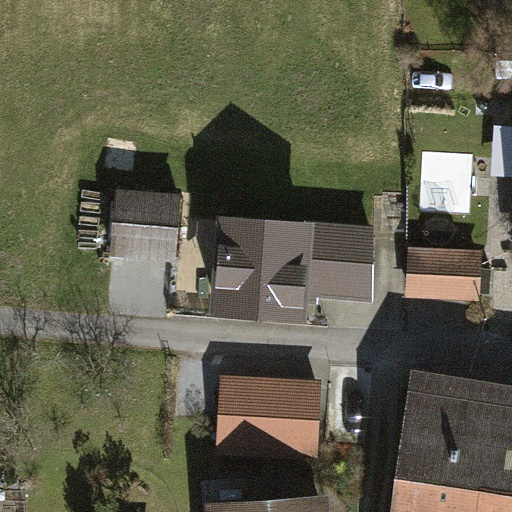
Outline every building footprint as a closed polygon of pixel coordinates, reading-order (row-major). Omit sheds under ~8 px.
[(511,0),(504,0),(503,48),(511,48),(511,0)] [(177,192),(114,187),(109,251),(172,256),(177,192)] [(375,220),(213,209),(206,312),(300,318),(302,293),(370,297),(375,220)] [(482,250),(407,246),(405,294),(480,298),(482,250)] [(221,372),(217,453),(318,458),(319,439),(322,377),(221,372)] [(511,511),(511,387),(418,373),(396,511),(511,511)] [(206,499),(207,511),(331,511),(329,489),(206,499)]
